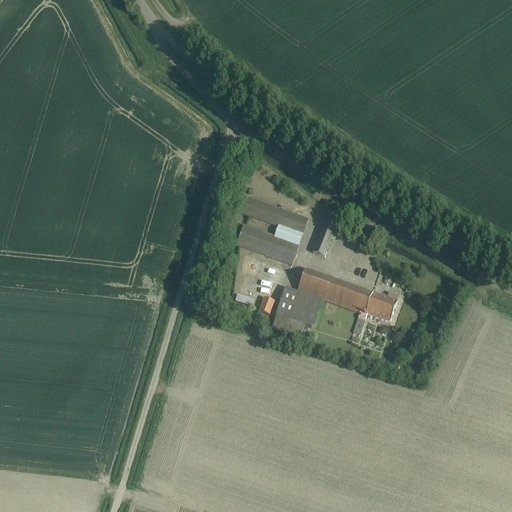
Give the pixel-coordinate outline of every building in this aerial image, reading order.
[(239,215),(278,229),(274,238),(243,227),(236,248),(291,267),(298,247),(302,237),(307,221),(245,199),(239,215)] [(324,259),(338,223),(326,219),(312,255),(324,259)] [(397,304),(377,297),(305,270),(297,293),(286,289),(271,330),(300,340),(305,327),(313,330),(323,302),(365,318),(366,315),(389,324),(397,304)] [(269,317),(274,304),(263,300),(258,312),(269,317)] [(360,337),(366,319),(359,317),(353,335),(360,337)] [(349,345),(345,358),(354,361),(358,348),(349,345)]
